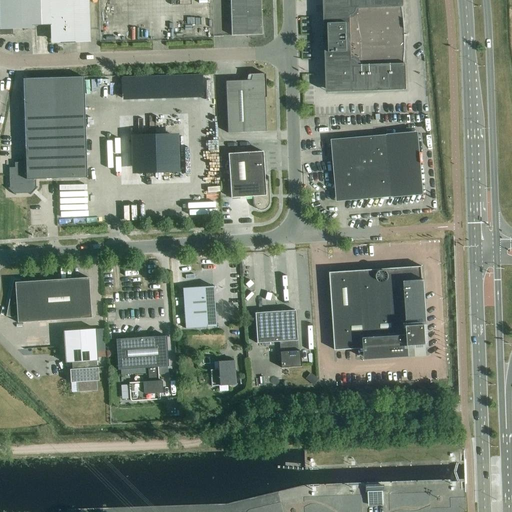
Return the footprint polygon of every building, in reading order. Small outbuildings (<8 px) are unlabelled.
[(14,36),(15,35),(13,35),(12,34),(12,29),(32,28),(32,26),(51,25),(51,39),(61,39),(61,44),(75,44),(74,38),(90,38),(88,0),(0,0),(0,35),(11,35),(12,35),(13,35),(14,36)] [(229,0),(231,36),(251,35),(251,37),(263,38),(261,19),(262,19),(262,18),(261,18),(260,0),(229,0)] [(323,0),(326,93),(407,90),(406,64),(404,64),(404,61),(404,56),(404,49),(405,47),(405,41),(405,37),(404,33),(404,28),(404,24),(404,21),(403,15),(402,12),(402,8),(404,8),(404,0),(323,0)] [(225,82),(227,133),(265,132),(264,98),(266,98),(265,74),(256,74),(256,73),(252,72),(250,81),(225,82)] [(22,201),(18,205),(27,213),(39,200),(35,196),(43,188),(47,192),(51,187),(47,183),(51,179),(86,178),(83,77),(22,79),(25,154),(21,159),(16,155),(12,159),(17,163),(9,172),(4,168),(0,172),(0,187),(3,183),(9,189),(5,193),(14,201),(18,197),(22,201)] [(360,169),(362,200),(392,197),(392,196),(421,194),(418,162),(421,161),(420,156),(418,156),(416,134),(387,136),(386,135),(331,140),(334,172),(360,169)] [(227,154),(230,198),(252,197),(252,203),(253,204),(253,205),(253,206),(254,207),(255,208),(256,209),(257,210),(258,210),(259,210),(261,211),(262,210),(263,210),(265,210),(266,209),(267,208),(267,207),(268,207),(268,206),(268,205),(269,204),(269,203),(269,202),(268,177),(267,177),(267,180),(264,180),(262,152),(227,154)] [(409,357),(409,346),(427,345),(422,267),(330,273),(335,351),(364,349),(365,360),(409,357)] [(88,278),(57,280),(60,320),(91,318),(88,278)] [(60,320),(57,280),(21,282),(21,281),(13,280),(6,317),(14,318),(14,317),(17,317),(17,323),(60,320)] [(216,327),(213,286),(182,288),(185,329),(216,327)] [(296,341),(297,341),(295,310),(254,313),(256,344),(279,342),(281,368),(301,367),(300,351),(297,351),(296,341)] [(70,383),(81,382),(81,392),(97,391),(96,381),(98,381),(98,368),(96,368),(96,361),(97,361),(95,329),(63,331),(65,363),(71,363),(72,370),(69,370),(70,383)] [(158,367),(168,367),(166,336),(115,340),(117,370),(148,368),(149,382),(129,383),(130,400),(130,401),(131,401),(132,401),(133,402),(160,400),(160,393),(163,393),(162,381),(159,381),(158,367)] [(62,368),(61,360),(50,360),(50,369),(62,368)] [(218,370),(210,370),(211,387),(235,385),(233,361),(217,362),(218,370)] [(305,379),(313,386),(319,380),(310,373),(305,379)] [(370,488),(370,493),(368,493),(368,504),(383,504),(383,493),(385,493),(384,487),(370,488)]
